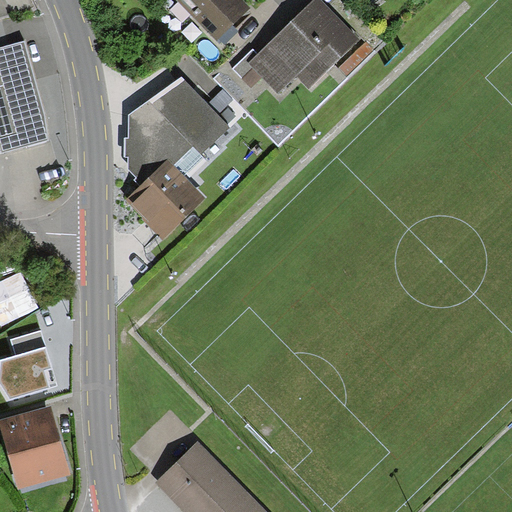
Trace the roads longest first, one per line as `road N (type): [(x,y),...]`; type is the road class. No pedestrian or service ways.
road 1 (tertiary): [(112,511),(99,405),(97,239)]
road 2 (tertiary): [(97,239),(88,100),(61,0)]
